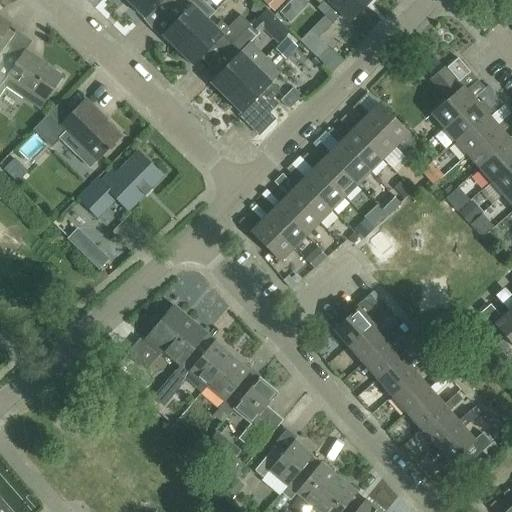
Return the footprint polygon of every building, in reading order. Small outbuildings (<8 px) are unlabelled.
[(132,0),(129,3),(144,18),(161,0),(167,0),(165,7),(169,11),(174,5),(174,6),(179,0),(132,0)] [(161,35),(177,51),(207,19),(208,20),(216,13),(202,0),(179,0),(174,6),(182,14),(161,35)] [(268,0),(275,9),(287,0),(268,0)] [(373,0),(341,0),(326,17),(303,41),(321,58),(330,48),(318,37),(332,23),(334,25),(342,16),(350,24),(373,0)] [(318,10),(326,17),(341,0),(325,0),(327,1),(318,10)] [(222,53),(251,25),(241,15),(229,28),(222,21),(216,27),(208,20),(207,19),(177,51),(192,66),(213,44),(222,53)] [(0,64),(11,48),(0,41),(0,38),(7,29),(9,26),(10,25),(0,18),(0,64)] [(225,97),(263,59),(264,57),(250,43),(260,33),(251,25),(222,53),(231,61),(210,83),(225,97)] [(283,46),(298,65),(310,56),(295,37),(283,46)] [(11,48),(0,64),(0,85),(1,84),(6,87),(39,110),(46,100),(62,76),(26,51),(22,56),(11,48)] [(279,92),(271,84),(280,75),(263,59),(225,97),(241,113),(262,91),(271,100),(279,92)] [(459,60),(448,69),(459,81),(470,72),(459,60)] [(430,115),(443,129),(475,100),(473,98),(466,90),(479,79),(471,71),(470,72),(459,81),(456,84),(444,70),(432,81),(448,99),(430,115)] [(487,114),(485,112),(478,103),(489,93),(484,88),(473,98),(475,100),(443,129),(455,143),(487,114)] [(289,111),(302,98),(293,89),(281,102),(289,111)] [(455,143),(466,156),(498,127),(497,125),(490,117),(497,111),(500,114),(507,108),(499,100),(485,112),(487,114),(455,143)] [(51,111),(33,130),(51,147),(59,139),(78,157),(86,149),(97,159),(109,148),(107,146),(118,135),(98,115),(99,114),(85,101),(70,116),(69,117),(63,123),(51,111)] [(352,108),(363,119),(363,118),(394,147),(408,133),(378,103),(368,114),(357,103),(352,108)] [(511,128),(511,127),(511,114),(511,113),(497,125),(498,127),(466,156),(478,169),(510,140),(509,138),(502,131),(509,125),(511,128)] [(339,121),(350,131),(351,131),(381,160),(394,147),(363,118),(363,119),(355,126),(345,116),(339,121)] [(351,131),(350,131),(342,139),(332,129),(327,134),(337,144),(368,173),(381,160),(351,131)] [(478,169),(490,183),(511,162),(511,135),(509,138),(510,140),(478,169)] [(314,146),(325,157),(325,156),(356,186),(368,173),(337,144),(330,152),(319,141),(314,146)] [(128,210),(161,176),(137,152),(117,174),(113,170),(102,182),(98,179),(79,198),(97,216),(115,198),(128,210)] [(325,156),(325,157),(317,165),(307,154),(301,159),(312,170),(312,169),(343,199),(356,186),(325,156)] [(511,162),(490,183),(502,196),(511,186),(511,162)] [(289,172),(299,182),(330,212),(343,199),(312,169),(312,170),(304,177),(294,167),(289,172)] [(276,185),(287,195),(317,224),(330,212),(299,182),(292,190),(281,180),(276,185)] [(511,186),(502,196),(511,207),(511,186)] [(446,198),(457,211),(468,201),(456,189),(446,198)] [(275,207),(305,236),(317,224),(287,195),(279,203),(268,192),(263,197),(274,208),(275,207)] [(391,194),(379,208),(388,216),(400,203),(391,194)] [(251,210),(261,221),(261,220),(292,250),(305,236),(275,207),(274,208),(266,215),(256,205),(251,210)] [(470,226),(482,239),(492,229),(481,216),(470,226)] [(261,220),(261,221),(254,228),(243,218),(238,223),(249,233),(250,232),(280,262),(292,250),(261,220)] [(355,229),(364,238),(372,229),(363,220),(355,229)] [(317,248),(305,259),(313,268),(325,256),(317,248)] [(497,299),(509,312),(511,309),(511,302),(503,293),(497,299)] [(374,325),(371,322),(362,312),(374,302),(368,295),(356,305),(358,308),(333,330),(348,348),(374,325)] [(161,350),(178,365),(179,365),(194,346),(195,347),(206,334),(172,306),(131,355),(147,368),(161,350)] [(511,309),(509,312),(499,321),(487,307),(480,313),(492,327),(495,325),(511,344),(511,309)] [(348,348),(362,364),(388,341),(385,338),(377,328),(388,318),(383,312),(371,322),(374,325),(348,348)] [(397,328),(385,338),(388,341),(362,364),(377,381),(403,358),(400,355),(391,345),(403,335),(397,328)] [(231,355),(213,341),(203,353),(195,347),(194,346),(179,365),(178,365),(173,371),(182,378),(187,373),(205,387),(231,355)] [(377,381),(392,397),(417,375),(414,372),(405,362),(417,351),(412,344),(400,355),(403,358),(377,381)] [(233,409),(247,391),(239,384),(250,370),(231,355),(205,387),(223,402),(218,408),(227,415),(232,409),(233,409)] [(426,361),(414,372),(417,375),(392,397),(406,414),(431,391),(429,388),(420,378),(432,367),(426,361)] [(406,414),(420,430),(446,408),(443,404),(435,395),(447,384),(441,377),(429,388),(431,391),(406,414)] [(247,391),(233,409),(250,424),(238,439),(247,446),(274,413),(266,406),(277,393),(259,379),(248,391),(247,391)] [(455,394),(443,404),(446,408),(420,430),(435,446),(460,424),(457,421),(449,411),(461,401),(455,394)] [(458,455),(467,465),(467,466),(491,444),(482,434),(475,441),(464,428),(476,418),(470,410),(457,421),(460,424),(435,446),(449,463),(458,455)] [(302,468),(313,455),(294,440),(283,453),(275,446),(254,471),(263,478),(269,471),(287,486),(302,468)] [(313,509),(339,478),(320,462),(310,475),(302,468),(287,486),(282,492),(290,499),(295,494),(313,509)] [(0,476),(0,511),(16,511),(25,506),(0,476)] [(354,511),(355,511),(346,505),(357,492),(339,478),(313,509),(317,511),(354,511)] [(502,494),(511,505),(511,504),(511,494),(508,489),(502,494)] [(380,511),(365,499),(355,511),(354,511),(380,511)] [(511,511),(511,504),(511,505),(504,511),(494,501),(489,506),(494,511),(511,511)]
